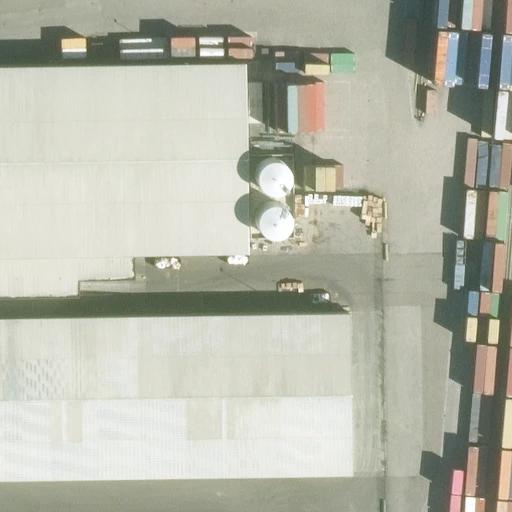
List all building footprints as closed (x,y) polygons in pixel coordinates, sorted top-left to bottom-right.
[(112,35),(113,48),(103,48),(103,62),(113,62),(113,59),(161,58),(161,34),(112,35)] [(102,53),(101,43),(91,43),(91,53),(102,53)] [(48,64),(0,64),(0,254),(76,254),(246,251),(243,61),(102,63),(48,64)] [(0,296),(77,296),(76,254),(0,254),(0,296)] [(348,311),(0,316),(0,477),(350,473),(348,311)]
